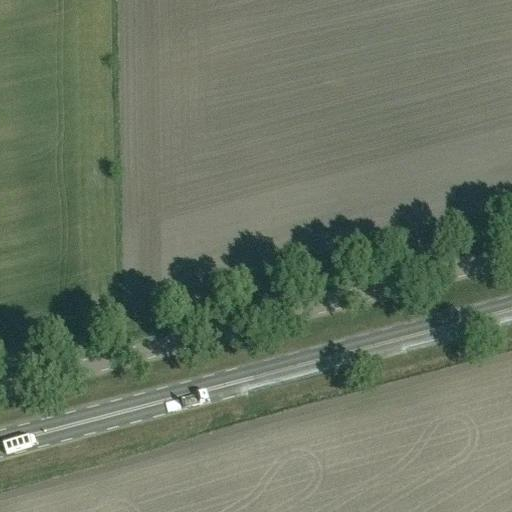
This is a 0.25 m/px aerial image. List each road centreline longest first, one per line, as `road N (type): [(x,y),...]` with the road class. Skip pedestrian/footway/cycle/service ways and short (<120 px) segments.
road 1 (unclassified): [(0,389),(511,255)]
road 2 (primary): [(20,438),(511,309)]
